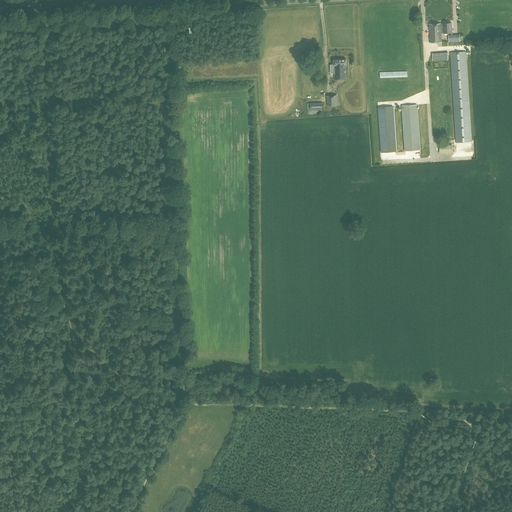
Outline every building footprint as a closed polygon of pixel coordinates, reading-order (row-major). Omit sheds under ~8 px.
[(443,23),(441,23),(441,32),(452,32),(451,22),(443,23)] [(441,23),(429,24),(430,42),(442,41),(441,32),(441,23)] [(450,52),(454,106),(456,142),(472,141),(469,105),(468,85),(466,51),(450,52)] [(346,78),(346,64),(346,59),(334,59),(334,64),(334,78),(346,78)] [(327,105),(327,108),(337,107),(337,105),(338,105),(337,94),(326,95),(327,105)] [(307,103),(307,110),(307,114),(323,113),(322,102),(310,102),(310,103),(307,103)] [(417,104),(401,105),(405,150),(420,149),(417,104)] [(393,105),(378,107),(381,152),(396,151),(393,105)] [(452,144),(439,145),(440,152),(452,152),(452,144)] [(410,160),(422,159),(422,150),(407,151),(408,156),(410,156),(410,160)] [(397,152),(382,152),(383,160),(397,159),(397,152)]
